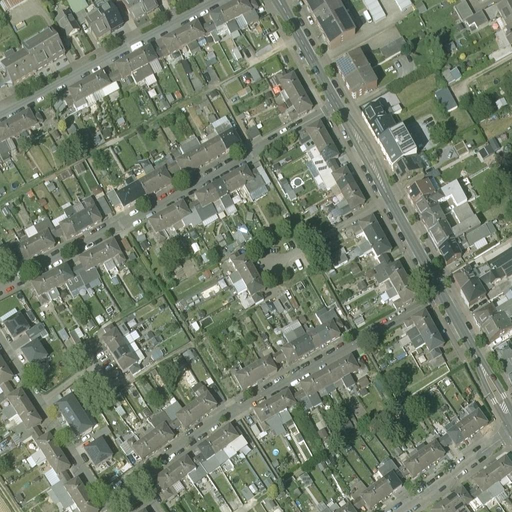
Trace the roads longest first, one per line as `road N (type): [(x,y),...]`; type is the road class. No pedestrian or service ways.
road 1 (residential): [(337,106),(9,283)]
road 2 (residential): [(137,480),(233,410),(442,293)]
road 3 (residential): [(220,0),(0,117)]
road 4 (tertiary): [(511,421),(442,293)]
road 5 (residential): [(511,427),(401,511)]
road 6 (tertiary): [(337,106),(278,0)]
